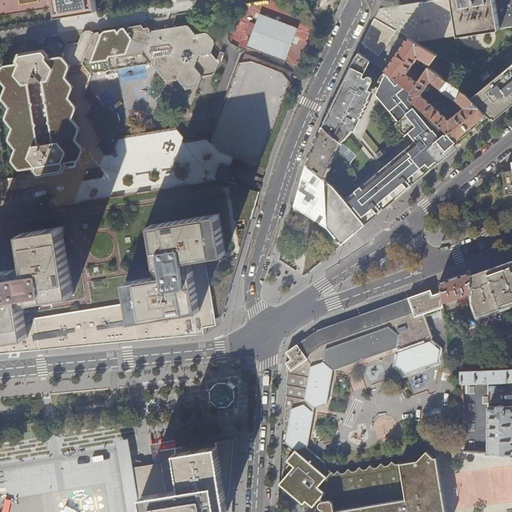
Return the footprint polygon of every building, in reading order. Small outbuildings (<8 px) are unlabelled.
[(0,0),(0,13),(52,7),(51,0),(0,0)] [(95,0),(54,0),(58,17),(97,11),(95,0)] [(511,26),(511,0),(428,0),(380,8),(374,20),(395,32),(408,39),(415,43),(511,26)] [(297,29),(259,14),(247,47),(285,61),(297,29)] [(380,55),(395,32),(374,20),(362,43),(380,55)] [(220,154),(211,142),(208,139),(185,142),(184,141),(185,137),(178,129),(119,139),(115,149),(117,152),(116,154),(104,156),(96,146),(101,135),(85,116),(90,104),(82,95),(91,73),(154,63),(169,81),(179,80),(188,89),(198,87),(203,75),(214,74),(219,62),(211,53),(215,42),(206,33),(194,34),(186,26),(158,30),(152,31),(147,25),(129,27),(128,31),(125,28),(121,29),(120,32),(117,29),(109,30),(103,31),(102,35),(99,32),(95,33),(92,30),(84,31),(79,42),(67,44),(64,56),(50,58),(50,56),(45,50),(19,54),(16,62),(18,63),(3,66),(0,72),(0,79),(5,87),(2,98),(9,107),(5,118),(12,127),(8,139),(16,148),(12,160),(19,169),(14,176),(16,189),(21,188),(23,190),(47,187),(54,195),(49,208),(219,180),(226,182),(229,170),(232,159),(220,154)] [(407,74),(419,57),(430,65),(437,55),(415,43),(408,39),(385,72),(412,91),(418,82),(407,74)] [(339,92),(323,126),(340,142),(349,131),(353,132),(370,95),(357,89),(363,76),(371,60),(359,51),(354,61),(346,78),(339,92)] [(220,154),(232,159),(256,168),(264,146),(292,71),(244,54),(211,142),(220,154)] [(511,64),(471,98),(488,116),(491,120),(505,109),(511,102),(511,64)] [(473,128),(488,116),(471,98),(468,94),(446,81),(429,67),(418,82),(412,91),(411,92),(409,98),(444,128),(457,141),(473,128)] [(412,91),(385,72),(376,91),(391,109),(404,98),(411,92),(412,91)] [(376,83),(363,76),(357,89),(370,95),(376,83)] [(423,121),(404,98),(391,109),(400,120),(396,122),(406,135),(423,121)] [(337,151),(340,142),(323,126),(314,146),(307,163),(325,178),(337,151)] [(347,203),(365,224),(372,218),(386,206),(399,195),(405,191),(419,179),(428,171),(439,163),(451,153),(439,139),(440,139),(433,130),(408,150),(410,152),(347,203)] [(451,153),(458,148),(446,133),(440,139),(439,139),(451,153)] [(355,155),(340,142),(337,151),(349,162),(355,155)] [(347,203),(410,152),(408,150),(346,201),(347,203)] [(325,178),(307,163),(295,205),(306,211),(330,224),(341,243),(365,224),(347,203),(346,201),(332,185),(325,178)] [(233,280),(259,191),(226,182),(219,180),(49,208),(0,215),(0,353),(10,353),(37,350),(180,336),(207,334),(220,325),(233,280)] [(511,260),(471,275),(474,301),(474,305),(478,316),(501,308),(511,304),(511,260)] [(474,301),(471,275),(471,271),(448,278),(440,281),(442,291),(443,301),(461,296),(462,304),(474,301)] [(440,350),(430,341),(433,338),(425,314),(444,306),(443,301),(442,291),(433,295),(431,290),(353,317),(318,330),(287,352),(282,429),(287,434),(285,442),(295,450),(287,461),(290,463),(286,468),(288,469),(290,471),(281,481),(313,507),(320,499),(322,501),(324,511),(445,511),(436,457),(434,458),(427,451),(418,461),(395,464),(390,461),(385,466),(382,466),(379,463),(376,468),(373,468),(370,465),(366,469),(363,469),(359,466),(355,471),(352,471),(349,468),(345,473),(341,473),(338,470),(337,471),(335,473),(334,474),(326,466),(326,462),(308,447),(315,408),(325,404),(327,405),(333,370),(397,348),(398,352),(396,365),(404,372),(405,374),(438,362),(438,361),(440,350)] [(511,368),(461,370),(464,451),(511,455),(511,407),(488,408),(488,405),(483,405),(483,398),(488,398),(488,382),(511,381),(511,368)] [(231,511),(234,462),(236,438),(159,450),(161,463),(132,467),(139,511),(231,511)] [(139,511),(128,440),(116,442),(127,511),(139,511)]
